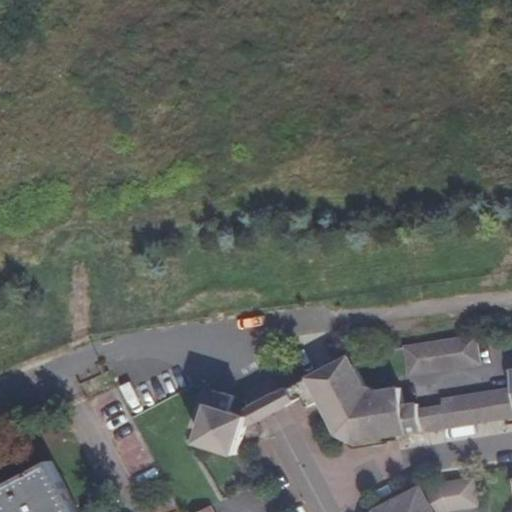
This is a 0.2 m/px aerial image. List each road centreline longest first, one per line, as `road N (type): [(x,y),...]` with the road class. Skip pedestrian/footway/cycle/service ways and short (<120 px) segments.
road 1 (residential): [(0,390),(127,344),(230,331)]
road 2 (residential): [(315,485),(511,452)]
road 3 (residential): [(315,485),(230,331)]
road 4 (residential): [(230,331),(350,316)]
